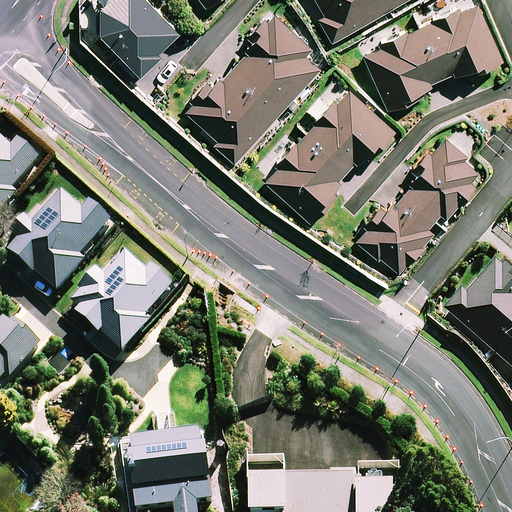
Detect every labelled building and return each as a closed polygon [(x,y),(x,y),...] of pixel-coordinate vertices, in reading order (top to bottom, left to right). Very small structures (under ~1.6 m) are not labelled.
[(145,0),(109,0),(103,6),(86,7),(86,22),(139,77),(160,57),(157,53),(177,33),(145,0)] [(199,0),(206,9),(218,0),(199,0)] [(314,0),(324,16),(317,20),(331,45),(408,0),(314,0)] [(390,113),(410,104),(408,100),(432,89),(431,86),(452,76),(454,79),(477,68),(479,72),(480,72),(502,62),(475,2),(362,53),(390,113)] [(310,49),(271,13),(252,34),(258,39),(188,116),(217,143),(214,146),(234,165),(319,71),(304,56),(310,49)] [(394,132),(347,89),(263,181),(310,224),(336,196),(333,193),(373,148),(377,151),(394,132)] [(440,215),(447,220),(475,186),(471,182),(481,171),(442,139),(416,171),(419,173),(397,200),(394,197),(357,242),(399,277),(433,235),(427,231),(440,215)] [(464,290),(445,311),(511,371),(511,269),(502,260),(470,295),(464,290)] [(285,482),(249,482),(249,511),(394,511),(395,493),(358,493),(358,483),(285,482)]
